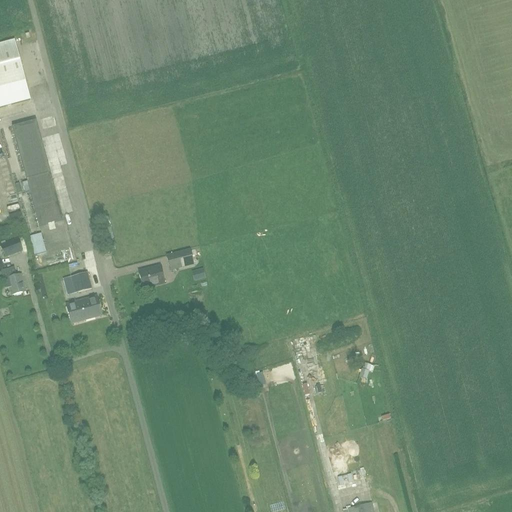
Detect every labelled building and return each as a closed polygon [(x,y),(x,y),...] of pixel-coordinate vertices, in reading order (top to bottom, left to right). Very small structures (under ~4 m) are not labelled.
[(0,47),(0,89),(27,82),(16,43),(0,47)] [(41,229),(65,222),(38,122),(14,129),(41,229)] [(0,247),(4,259),(22,252),(18,239),(0,245),(0,247)] [(166,257),(167,262),(170,271),(193,265),(189,251),(166,257)] [(138,272),(140,281),(143,290),(164,285),(160,267),(138,272)] [(5,288),(9,287),(11,295),(26,292),(21,274),(16,276),(14,268),(1,271),(5,288)] [(87,273),(70,277),(75,294),(91,289),(87,273)] [(71,325),(101,317),(96,297),(66,306),(71,325)] [(304,358),(314,356),(312,347),(302,349),(304,358)] [(367,363),(363,377),(368,379),(372,364),(367,363)] [(316,400),(326,398),(323,385),(313,387),(316,400)] [(354,477),(340,478),(341,490),(355,489),(354,477)] [(348,511),(374,511),(372,503),(347,509),(348,511)]
